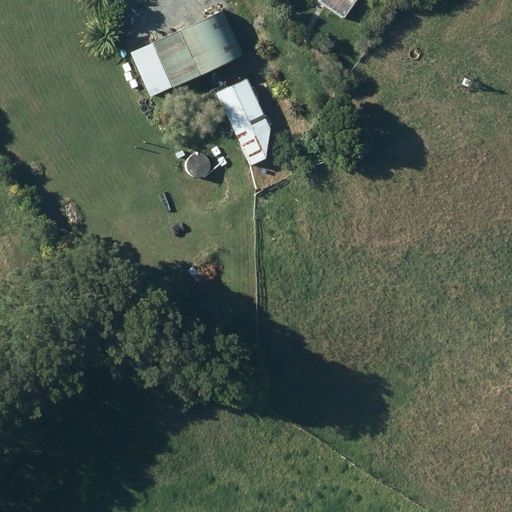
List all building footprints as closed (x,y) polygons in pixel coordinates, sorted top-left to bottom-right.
[(361,0),(355,0),(354,5),(366,9),(368,2),(361,0)] [(223,10),(153,43),(174,86),(243,54),(223,10)] [(247,78),(217,93),(252,164),(267,156),(272,126),(247,78)] [(189,180),(192,181),(204,182),(207,181),(209,180),(212,178),(214,176),(216,173),(218,170),(218,167),(219,164),(219,161),(218,158),(217,155),(216,152),(214,150),(211,148),(209,146),(206,145),(203,144),(200,144),(197,144),(193,144),(191,146),(188,147),(185,149),(183,152),(182,155),(181,158),(180,161),(180,164),(180,167),(181,170),(182,173),(184,175),(186,178),(189,180)] [(260,168),(253,171),(256,179),(263,177),(260,168)]
